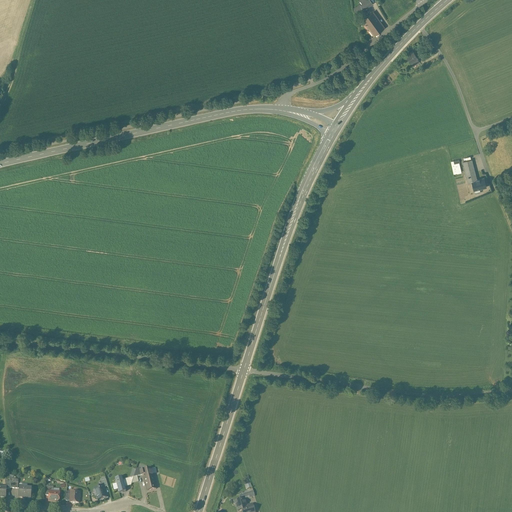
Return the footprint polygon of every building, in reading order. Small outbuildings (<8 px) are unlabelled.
[(359,5),(354,8),(358,14),(373,3),(372,3),(372,2),(370,0),(367,0),(366,0),(358,0),(362,4),(360,5),(362,7),(361,8),(359,5)] [(366,25),(374,35),(385,27),(373,12),(362,20),(366,24),(365,25),(366,25)] [(413,65),(419,61),(417,58),(418,57),(413,50),(405,55),(411,63),(411,62),(413,65)] [(454,174),(462,172),(459,159),(451,161),(454,174)] [(471,159),(463,162),(466,175),(467,174),(473,173),(475,180),(477,180),(471,159)] [(477,180),(475,180),(473,173),(467,174),(469,182),(472,182),(474,190),(485,187),(484,183),(485,183),(484,178),(477,180)] [(152,473),(145,475),(146,479),(144,480),(147,491),(156,489),(152,473)] [(134,477),(123,480),(124,486),(131,484),(134,477)] [(122,478),(115,480),(119,494),(126,492),(124,486),(123,480),(122,478)] [(27,488),(19,487),(18,498),(31,499),(32,489),(27,489),(27,488)] [(53,487),(46,487),(45,496),(49,496),(50,492),(53,492),(53,487)] [(101,488),(95,489),(95,490),(94,492),(95,495),(96,496),(98,500),(106,498),(103,488),(103,487),(101,488)] [(253,490),(238,495),(240,501),(255,496),(253,490)] [(53,492),(50,492),(49,496),(49,502),(57,503),(59,501),(59,493),(53,492)] [(79,493),(71,493),(70,502),(70,503),(79,504),(79,500),(80,499),(80,497),(79,496),(79,493)] [(237,511),(241,510),(247,506),(245,501),(240,502),(239,502),(239,501),(237,501),(236,500),(233,501),(234,504),(235,504),(237,511)]
